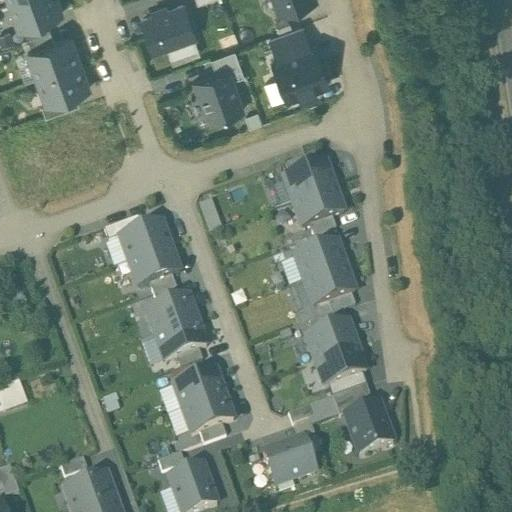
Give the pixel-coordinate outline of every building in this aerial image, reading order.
[(15,0),(9,2),(19,29),(23,27),(46,19),(60,14),(55,0),(15,0)] [(274,0),(279,11),(309,0),(274,0)] [(182,4),(142,19),(154,50),(166,46),(167,50),(182,44),(181,41),(193,36),(182,4)] [(27,38),(50,30),(46,19),(23,27),(27,38)] [(270,36),(278,58),(308,47),(300,25),(270,36)] [(31,49),(54,41),(50,30),(27,38),(31,49)] [(31,49),(27,50),(37,77),(77,62),(68,36),(54,41),(31,49)] [(308,47),(278,58),(272,60),(286,98),(299,93),(301,97),(316,91),(315,88),(328,83),(314,45),(308,47)] [(229,67),(232,77),(243,74),(234,49),(211,57),(216,72),(229,67)] [(37,77),(46,104),(74,94),(87,89),(77,62),(37,77)] [(216,72),(191,81),(198,99),(201,98),(209,121),(244,109),(232,77),(229,67),(216,72)] [(78,105),(74,94),(46,104),(41,106),(45,117),(78,105)] [(51,126),(72,182),(118,165),(98,109),(51,126)] [(289,178),(311,170),(307,159),(285,167),(289,178)] [(289,178),(283,180),(292,206),(334,191),(324,165),(311,170),(289,178)] [(334,191),(292,206),(302,231),(308,229),(331,221),(343,216),(334,191)] [(215,201),(202,205),(212,233),(224,229),(215,201)] [(118,240),(140,232),(136,221),(104,232),(108,244),(118,240)] [(308,229),(312,241),(327,236),(335,233),(331,221),(308,229)] [(140,232),(118,240),(128,267),(170,252),(161,225),(140,232)] [(298,258),(331,246),(327,236),(312,241),(294,248),(298,258)] [(298,258),(294,260),(304,285),(345,271),(335,245),(331,246),(298,258)] [(170,252),(128,267),(137,291),(149,287),(172,279),(179,276),(170,252)] [(345,271),(304,285),(313,311),(317,310),(350,298),(354,296),(345,271)] [(153,298),(176,290),(172,279),(149,287),(153,298)] [(157,309),(180,301),(176,290),(153,298),(157,309)] [(157,309),(146,313),(155,340),(197,325),(187,298),(180,301),(157,309)] [(317,310),(321,321),(343,314),(354,309),(350,298),(317,310)] [(313,337),(347,325),(343,314),(321,321),(309,326),(313,337)] [(197,325),(155,340),(165,365),(176,361),(198,353),(206,351),(197,325)] [(313,337),(305,340),(315,365),(356,350),(347,325),(313,337)] [(356,350),(315,365),(324,391),(327,390),(361,378),(365,376),(356,350)] [(202,364),(198,353),(176,361),(180,372),(202,364)] [(213,372),(172,387),(182,413),(223,398),(213,372)] [(331,401),(365,389),(361,378),(327,390),(331,401)] [(344,418),(372,408),(365,389),(331,401),(339,421),(344,419),(344,418)] [(223,398),(182,413),(192,439),(199,437),(221,428),(233,424),(223,398)] [(372,408),(344,418),(344,419),(359,458),(393,446),(378,406),(372,408)] [(313,420),(310,409),(287,417),(291,428),(313,420)] [(225,439),(221,428),(199,437),(203,448),(225,439)] [(303,441),(262,456),(274,490),(315,475),(303,441)] [(184,468),(180,456),(157,464),(162,476),(184,468)] [(86,472),(82,461),(60,469),(64,480),(86,472)] [(202,467),(179,475),(179,476),(168,480),(179,511),(204,511),(216,508),(202,467)] [(9,470),(0,473),(0,488),(1,489),(5,500),(18,495),(9,470)] [(63,491),(70,511),(88,511),(115,502),(105,475),(63,491)] [(118,511),(115,502),(88,511),(118,511)]
